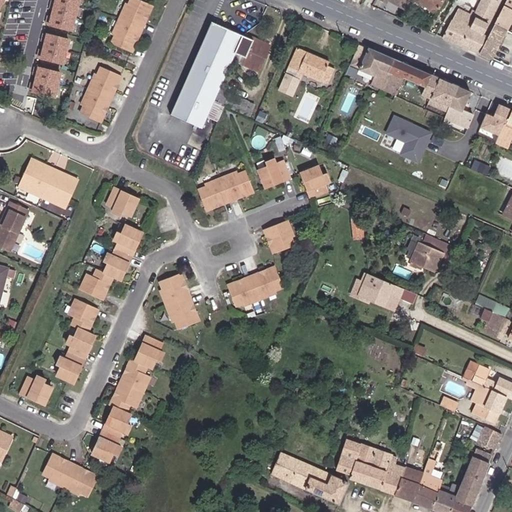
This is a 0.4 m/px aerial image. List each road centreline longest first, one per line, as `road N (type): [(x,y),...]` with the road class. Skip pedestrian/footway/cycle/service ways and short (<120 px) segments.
road 1 (residential): [(196,245),(153,261),(76,427),(56,430),(0,403)]
road 2 (secondary): [(310,0),(511,87)]
road 3 (residential): [(106,160),(180,0)]
road 4 (residential): [(106,160),(176,193),(196,245)]
